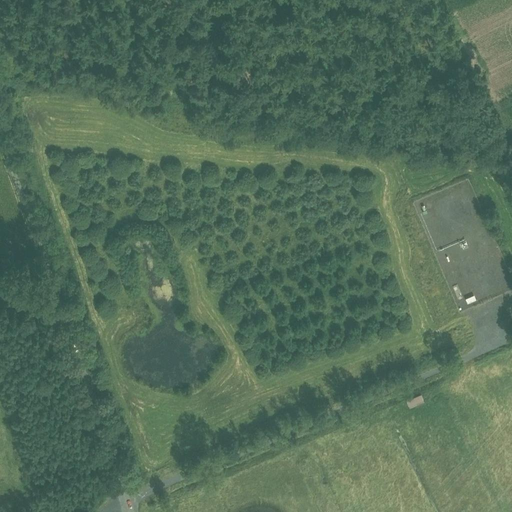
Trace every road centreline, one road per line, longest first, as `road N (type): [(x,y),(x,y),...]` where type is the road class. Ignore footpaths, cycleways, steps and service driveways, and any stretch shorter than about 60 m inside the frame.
road 1 (track): [(134,496),(511,339)]
road 2 (unclassified): [(139,511),(0,130)]
